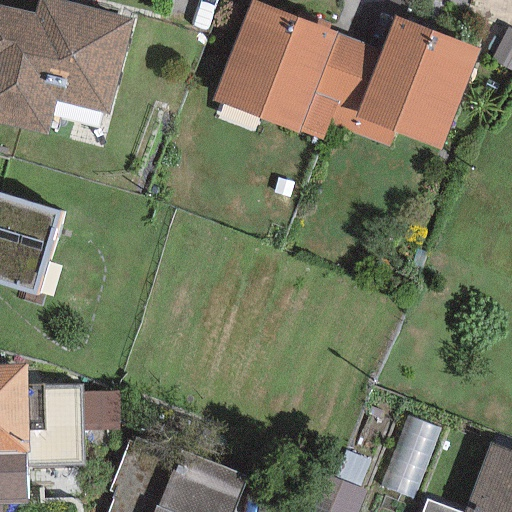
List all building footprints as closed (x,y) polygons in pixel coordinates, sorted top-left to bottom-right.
[(131,17),(58,0),(37,0),(34,15),(0,7),(0,124),(47,135),(55,102),(109,114),(131,17)] [(381,52),(250,0),(211,99),(322,143),(330,123),(349,132),(381,52)] [(394,19),(381,52),(349,132),(386,146),(392,131),(440,150),(479,52),(394,19)] [(60,211),(0,193),(0,284),(36,294),(60,211)] [(0,455),(25,455),(28,455),(25,365),(0,365),(0,455)] [(232,511),(244,481),(135,437),(130,435),(98,511),(232,511)] [(511,511),(511,453),(490,446),(465,511),(511,511)] [(0,455),(0,511),(1,505),(26,504),(25,455),(0,455)] [(357,511),(365,492),(315,472),(302,503),(294,500),(288,511),(357,511)] [(456,511),(426,500),(421,511),(456,511)]
